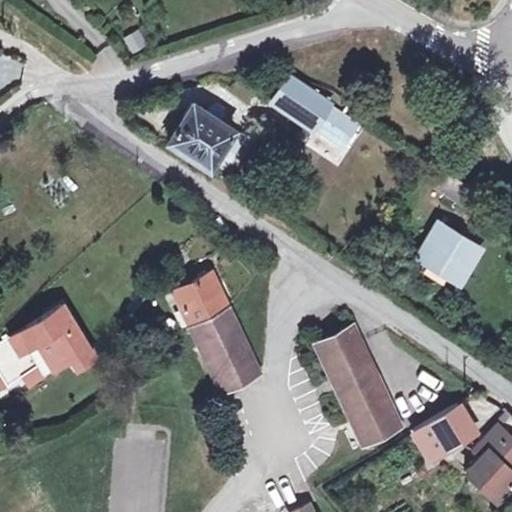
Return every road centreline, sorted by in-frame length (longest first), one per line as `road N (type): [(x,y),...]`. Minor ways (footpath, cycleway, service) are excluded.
road 1 (residential): [(374,1),(315,25),(74,86)]
road 2 (unclassified): [(74,86),(313,265)]
road 3 (unclassified): [(313,265),(265,393),(273,441),(217,511)]
road 4 (unclassified): [(313,265),(511,392)]
road 5 (unclassified): [(374,1),(511,64)]
